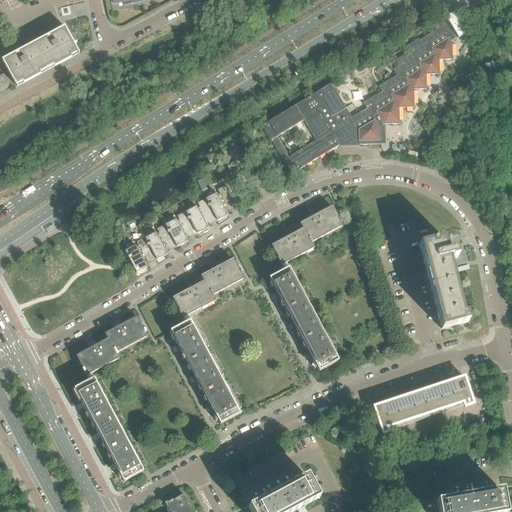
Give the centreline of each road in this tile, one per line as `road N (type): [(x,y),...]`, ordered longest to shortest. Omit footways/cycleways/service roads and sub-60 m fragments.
road 1 (residential): [(18,360),(314,186),(378,173),(435,184),(472,218),(501,346)]
road 2 (secondary): [(0,245),(385,0)]
road 3 (secondary): [(348,0),(0,215)]
road 4 (residential): [(190,465),(319,403),(501,346)]
road 5 (secondary): [(101,511),(18,360)]
road 6 (residential): [(94,0),(109,43),(192,0)]
road 7 (secondary): [(0,397),(61,511)]
